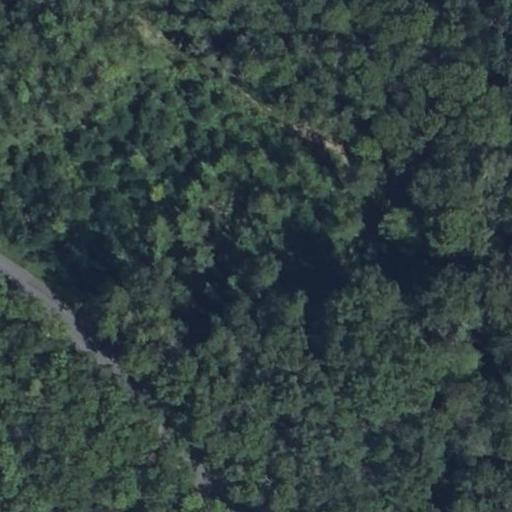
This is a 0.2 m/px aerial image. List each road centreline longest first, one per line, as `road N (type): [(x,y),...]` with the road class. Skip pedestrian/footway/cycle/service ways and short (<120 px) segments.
road 1 (track): [(114,0),(385,187),(511,295)]
road 2 (tertiary): [(225,511),(193,448),(138,372),(0,250)]
